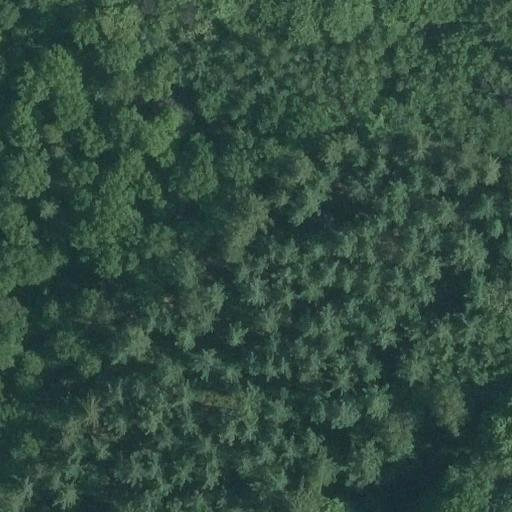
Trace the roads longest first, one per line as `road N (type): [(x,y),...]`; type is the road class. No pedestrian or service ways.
road 1 (track): [(245,0),(511,37)]
road 2 (track): [(305,511),(355,446),(388,421),(511,400)]
